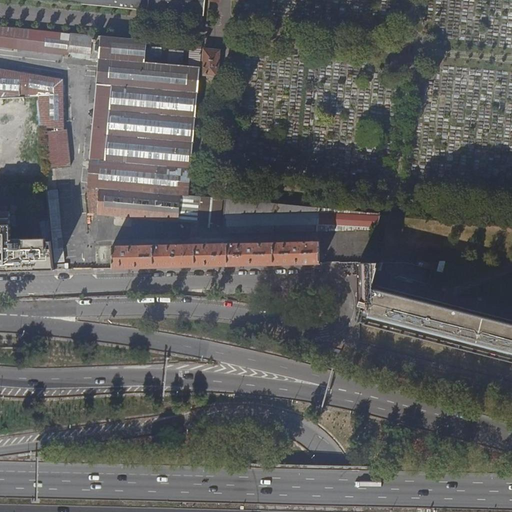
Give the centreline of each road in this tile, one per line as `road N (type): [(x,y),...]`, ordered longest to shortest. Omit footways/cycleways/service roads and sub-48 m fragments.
road 1 (residential): [(0,286),(311,278),(334,283),(343,306),(335,327),(322,330),(190,308),(0,314)]
road 2 (trunk): [(511,492),(0,480)]
road 3 (trunk): [(342,511),(333,464),(318,442),(259,417),(0,451)]
road 4 (trunk): [(360,394),(203,350),(0,319)]
road 5 (motorway): [(360,394),(0,374)]
road 6 (trunk): [(511,438),(360,394)]
